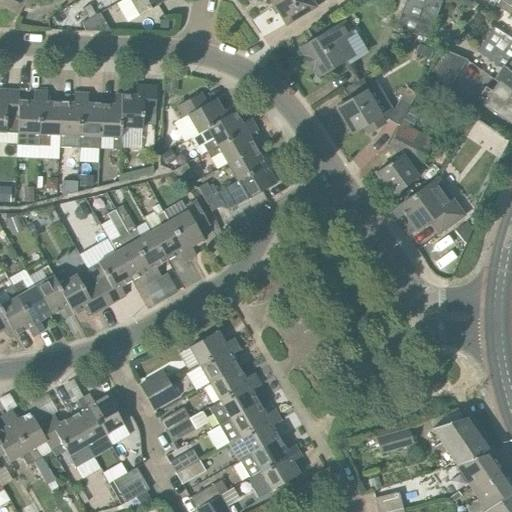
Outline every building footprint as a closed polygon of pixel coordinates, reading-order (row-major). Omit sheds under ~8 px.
[(129,0),(139,16),(165,1),(164,0),(129,0)] [(322,0),(283,0),(273,6),(285,26),(324,3),(322,0)] [(387,0),(379,23),(395,28),(404,0),(387,0)] [(404,0),(395,28),(427,40),(441,0),(404,0)] [(82,9),(87,18),(95,14),(90,5),(82,9)] [(95,14),(87,18),(93,28),(100,23),(95,14)] [(170,21),(161,21),(160,29),(169,30),(170,21)] [(317,78),(354,55),(346,40),(352,36),(345,22),(300,49),(317,78)] [(496,82),(495,83),(511,94),(511,40),(505,36),(488,60),(500,67),(492,80),(496,82)] [(433,50),(418,44),(415,54),(429,59),(433,50)] [(446,92),(467,60),(445,51),(428,79),(446,92)] [(164,78),(164,93),(177,94),(178,79),(164,78)] [(483,103),(482,105),(511,125),(511,94),(495,83),(490,92),(485,88),(477,99),(483,103)] [(142,125),(154,126),(156,87),(136,86),(135,96),(122,96),(120,128),(121,128),(142,129),(142,125)] [(367,135),(386,123),(382,116),(392,109),(379,86),(370,91),(369,90),(336,109),(350,134),(362,127),(367,135)] [(0,133),(17,134),(18,120),(19,120),(20,102),(18,102),(19,91),(0,90),(0,133)] [(399,101),(409,107),(415,96),(405,91),(399,101)] [(16,146),(38,146),(40,92),(33,92),(33,102),(20,102),(19,120),(18,120),(17,134),(16,146)] [(50,136),(58,136),(59,136),(61,103),(46,103),(47,93),(40,92),(38,146),(50,147),(50,136)] [(58,147),(79,148),(81,94),(74,94),(73,104),(61,103),(59,136),(58,136),(58,147)] [(87,137),(100,138),(101,105),(87,104),(87,94),(81,94),(79,148),(86,148),(87,137)] [(197,135),(206,130),(205,129),(235,113),(231,107),(222,112),(215,99),(206,105),(200,94),(177,107),(183,118),(186,117),(197,135)] [(120,150),(120,148),(121,128),(120,128),(122,96),(121,96),(115,95),(114,106),(101,105),(100,138),(112,138),(112,149),(120,150)] [(399,126),(400,124),(409,107),(398,101),(387,120),(399,126)] [(211,140),(201,145),(206,153),(254,125),(250,120),(241,125),(235,113),(205,129),(206,130),(211,140)] [(422,162),(433,142),(400,124),(399,126),(388,147),(402,153),(401,156),(374,174),(391,197),(417,179),(409,167),(418,160),(422,162)] [(227,164),(255,148),(248,136),(257,131),(254,125),(206,153),(209,159),(220,153),(227,164)] [(227,164),(237,182),(274,161),(270,155),(262,160),(255,148),(227,164)] [(170,149),(160,155),(167,166),(177,161),(170,149)] [(274,161),(237,182),(247,200),(275,184),(268,172),(277,167),(274,161)] [(185,163),(169,172),(184,181),(192,176),(185,163)] [(118,175),(118,183),(152,174),(153,166),(118,175)] [(92,176),(79,175),(79,187),(92,187),(92,176)] [(57,178),(46,178),(46,190),(57,190),(57,178)] [(464,216),(437,179),(398,207),(416,231),(429,222),(438,235),(464,216)] [(77,182),(63,182),(63,191),(77,192),(77,182)] [(203,200),(212,195),(205,183),(196,188),(203,200)] [(11,188),(1,187),(0,194),(0,203),(9,204),(11,188)] [(34,188),(25,188),(25,202),(34,203),(34,188)] [(212,195),(203,200),(210,212),(219,207),(212,195)] [(162,212),(189,260),(196,256),(190,247),(203,240),(198,231),(209,225),(197,204),(186,211),(180,202),(162,212)] [(152,208),(156,214),(161,211),(158,204),(152,208)] [(155,268),(167,261),(150,232),(139,238),(120,206),(114,210),(153,280),(160,276),(155,268)] [(148,283),(153,280),(114,210),(106,214),(118,236),(109,241),(115,252),(114,252),(131,281),(143,274),(148,283)] [(179,254),(184,263),(189,260),(162,212),(155,216),(161,225),(150,232),(167,261),(179,254)] [(16,215),(5,220),(12,235),(23,230),(16,215)] [(471,230),(466,223),(455,231),(465,244),(471,230)] [(308,261),(314,262),(320,258),(321,252),(317,246),(311,245),(306,249),(304,255),(308,261)] [(94,283),(107,307),(125,297),(120,288),(131,281),(114,252),(96,263),(104,277),(94,283)] [(57,284),(55,286),(71,315),(85,307),(90,316),(107,307),(94,283),(84,289),(75,274),(57,284)] [(62,309),(67,317),(71,315),(55,286),(57,284),(52,275),(33,286),(50,316),(62,309)] [(39,322),(50,316),(33,286),(26,290),(21,280),(9,287),(36,335),(44,331),(39,322)] [(27,329),(32,338),(36,335),(9,287),(3,290),(9,300),(0,305),(0,311),(14,336),(27,329)] [(9,339),(14,336),(0,311),(0,332),(4,330),(9,339)] [(188,348),(199,366),(236,345),(233,339),(224,344),(217,332),(188,348)] [(209,384),(237,368),(230,356),(239,351),(236,345),(199,366),(209,384)] [(237,368),(209,384),(219,401),(256,380),(253,374),(244,379),(237,368)] [(146,399),(170,385),(163,372),(139,386),(146,399)] [(209,408),(219,426),(258,404),(251,391),(260,386),(256,380),(219,401),(219,402),(209,408)] [(170,385),(146,399),(153,411),(177,397),(170,385)] [(83,399),(104,436),(123,425),(107,397),(94,404),(89,395),(83,399)] [(110,447),(104,436),(83,399),(77,402),(82,411),(70,418),(92,457),(110,447)] [(219,426),(229,443),(277,416),(273,410),(265,415),(258,404),(219,426)] [(166,433),(189,419),(183,408),(159,422),(166,433)] [(44,442),(35,426),(37,425),(30,413),(17,420),(12,412),(6,415),(33,461),(46,485),(54,481),(41,457),(39,458),(34,448),(44,442)] [(20,456),(26,466),(33,461),(6,415),(0,418),(5,427),(0,430),(0,444),(5,453),(4,454),(9,462),(20,456)] [(60,443),(74,468),(92,457),(70,418),(59,424),(54,416),(37,425),(35,426),(44,442),(48,449),(60,443)] [(239,461),(278,439),(271,427),(280,422),(277,416),(229,443),(239,461)] [(172,444),(195,430),(189,419),(166,433),(172,444)] [(441,455),(445,452),(455,466),(490,454),(465,419),(431,430),(440,444),(435,447),(441,455)] [(376,440),(379,453),(412,444),(409,431),(376,440)] [(259,472),(259,473),(297,451),(294,446),(285,451),(278,439),(239,461),(249,478),(259,472)] [(175,474),(199,461),(193,450),(169,463),(175,474)] [(259,473),(270,491),(299,475),(292,463),(300,457),(297,451),(259,473)] [(455,466),(454,467),(471,492),(487,481),(488,483),(503,473),(490,454),(455,466)] [(181,485),(205,472),(199,461),(175,474),(181,485)] [(118,493),(142,479),(136,468),(112,482),(118,493)] [(465,505),(467,511),(486,511),(511,493),(511,485),(503,473),(488,483),(487,481),(471,492),(476,500),(465,505)] [(118,493),(125,504),(149,490),(142,479),(118,493)] [(196,510),(220,496),(213,485),(189,499),(196,510)] [(87,502),(81,491),(76,494),(83,505),(87,502)] [(377,511),(388,511),(402,509),(398,492),(374,498),(377,511)] [(448,499),(451,503),(461,496),(458,492),(448,499)] [(511,511),(511,493),(486,511),(511,511)] [(229,511),(226,507),(220,496),(196,510),(196,511),(229,511)]
